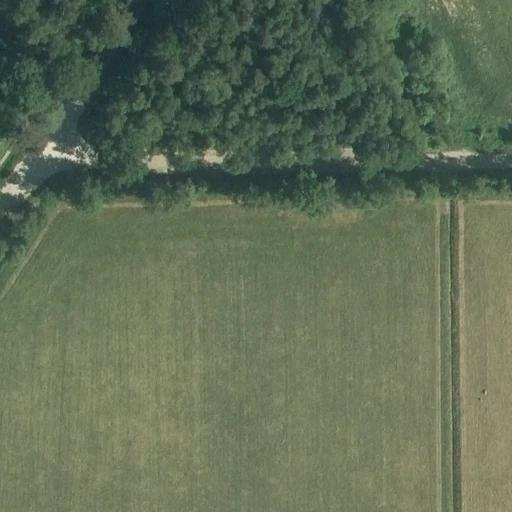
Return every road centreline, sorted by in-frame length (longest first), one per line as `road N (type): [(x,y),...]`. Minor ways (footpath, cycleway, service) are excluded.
road 1 (track): [(511,163),(85,158),(43,143)]
road 2 (track): [(43,143),(140,0)]
